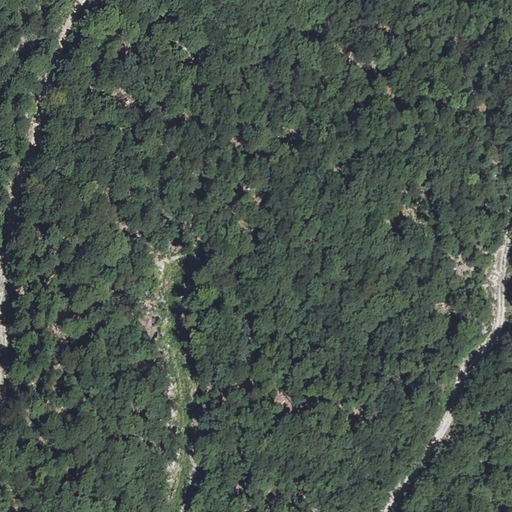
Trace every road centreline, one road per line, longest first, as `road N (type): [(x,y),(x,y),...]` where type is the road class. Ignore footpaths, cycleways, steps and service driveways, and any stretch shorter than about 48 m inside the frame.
road 1 (track): [(0,424),(11,214),(83,0)]
road 2 (track): [(390,511),(502,319),(511,211)]
road 3 (track): [(170,511),(187,448),(173,263)]
